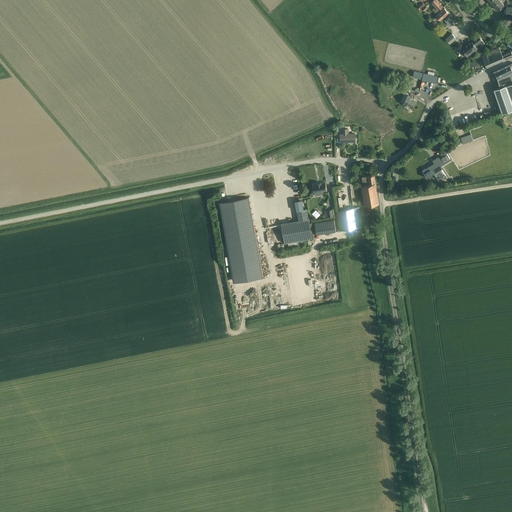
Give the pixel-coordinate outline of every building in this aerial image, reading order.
[(437,12),(443,7),(436,0),(432,0),(431,2),(434,6),(433,8),(437,12)] [(500,0),(494,5),(498,10),(503,5),(500,0)] [(440,20),(448,13),(445,9),(436,16),(440,20)] [(450,26),(456,21),(450,15),(445,20),(450,26)] [(450,43),(456,38),(452,33),(446,39),(450,43)] [(484,43),(479,36),(472,41),(461,49),(467,57),(477,49),(475,46),(476,45),(478,48),(484,43)] [(502,55),(500,49),(499,47),(481,55),(487,67),(511,56),(511,53),(511,51),(502,55)] [(500,80),(511,74),(511,63),(510,65),(495,72),(491,74),(494,80),(499,77),(500,80)] [(414,71),(413,77),(422,79),(422,80),(429,81),(436,83),(436,82),(437,77),(434,76),(427,74),(414,71)] [(511,74),(500,80),(498,81),(500,87),(502,86),(511,82),(511,74)] [(494,89),(502,113),(511,109),(511,82),(502,86),(500,87),(494,89)] [(413,99),(413,98),(408,95),(403,104),(411,109),(416,101),(413,99)] [(340,134),(340,142),(356,142),(355,133),(348,133),(348,129),(342,129),(342,133),(340,134)] [(463,143),(473,140),(471,134),(460,138),(463,143)] [(443,167),(442,167),(441,165),(450,159),(446,152),(432,160),(434,163),(422,170),(427,178),(434,173),(438,179),(445,175),(441,168),(443,167)] [(364,206),(379,204),(374,174),(367,176),(362,177),(363,185),(361,186),(364,206)] [(313,186),(312,187),(313,188),(313,189),(314,192),(319,192),(319,195),(323,194),(322,191),(327,190),(325,182),(321,183),(321,182),(317,183),(317,184),(313,184),(313,186)] [(249,197),(219,202),(228,253),(229,256),(229,258),(230,261),(233,282),(263,277),(249,197)] [(299,220),(281,223),(284,237),(285,243),(312,238),(310,230),(307,208),(304,209),(302,201),(295,202),(299,220)] [(362,227),(359,207),(336,210),(339,231),(362,227)] [(315,211),(311,215),(317,219),(320,215),(315,211)] [(334,219),(313,222),(315,235),(336,232),(334,219)]
